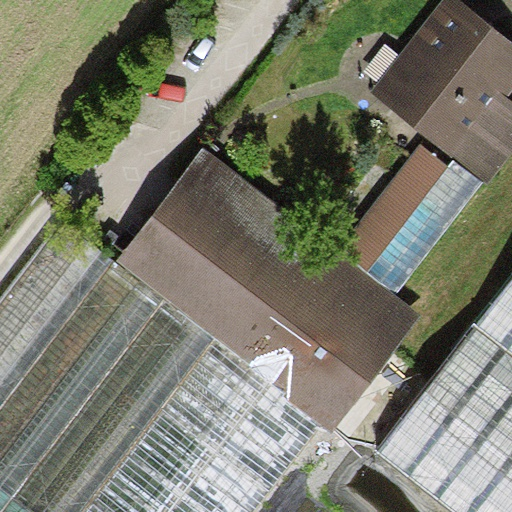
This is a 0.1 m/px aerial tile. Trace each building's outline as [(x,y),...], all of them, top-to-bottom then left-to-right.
[(511,74),(511,29),(475,0),(434,0),(371,79),(454,145),(487,171),(490,173),(511,145),(511,89),(504,83),(511,74)] [(487,171),(454,145),(448,153),(422,134),(339,242),(399,287),(487,171)] [(339,242),(202,136),(115,248),(328,410),(336,413),(420,304),(399,287),(339,242)] [(249,511),(328,410),(115,248),(64,209),(0,292),(0,511),(249,511)] [(511,511),(511,262),(374,440),(466,511),(511,511)]
